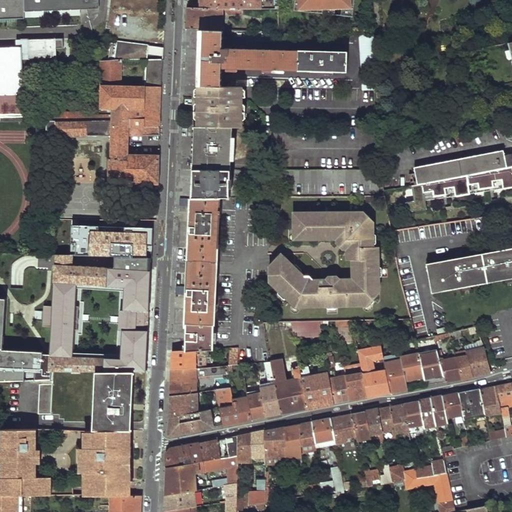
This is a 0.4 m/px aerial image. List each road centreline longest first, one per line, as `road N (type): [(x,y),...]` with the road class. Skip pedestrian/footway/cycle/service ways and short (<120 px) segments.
road 1 (tertiary): [(178,0),(155,445)]
road 2 (residential): [(511,373),(155,445)]
